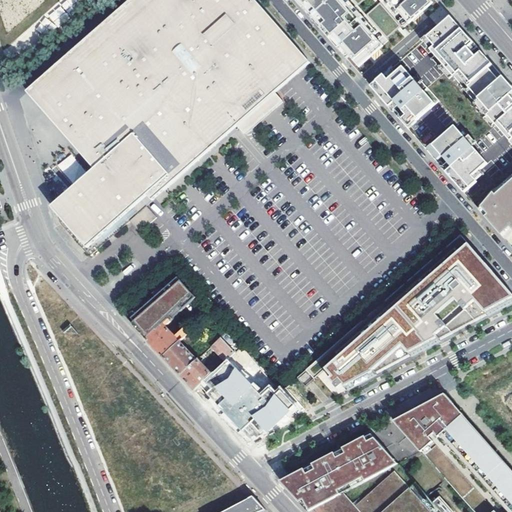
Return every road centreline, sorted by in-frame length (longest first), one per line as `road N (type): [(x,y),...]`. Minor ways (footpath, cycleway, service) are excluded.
road 1 (residential): [(511,268),(274,0)]
road 2 (residential): [(511,330),(251,469)]
road 3 (unknown): [(102,146),(134,184),(277,55)]
road 4 (residential): [(251,469),(99,309)]
road 5 (unknown): [(102,146),(74,110),(202,0)]
road 6 (residential): [(0,126),(43,245),(99,309)]
road 7 (unknown): [(102,146),(245,19)]
